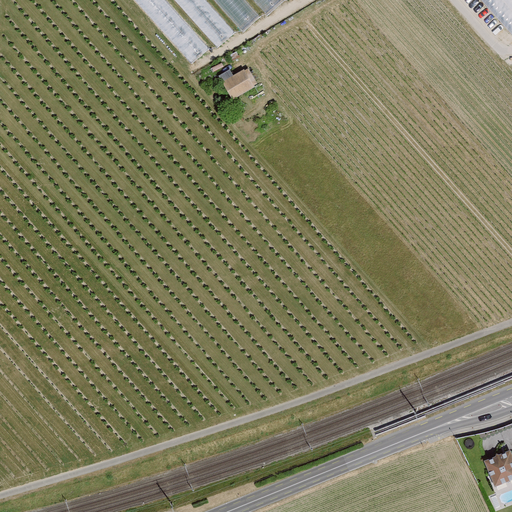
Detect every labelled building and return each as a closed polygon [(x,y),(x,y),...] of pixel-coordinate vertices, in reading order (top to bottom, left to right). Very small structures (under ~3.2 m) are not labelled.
[(134,0),(190,64),(207,49),(164,0),(134,0)] [(173,0),(214,48),(232,34),(203,0),(173,0)] [(213,0),(242,32),(260,16),(245,0),(213,0)] [(284,0),(283,0),(252,0),(266,16),(284,0)] [(511,0),(478,0),(511,38),(511,0)] [(258,91),(247,72),(221,87),(232,105),(258,91)] [(511,458),(510,453),(484,463),(495,490),(511,482),(511,458)]
